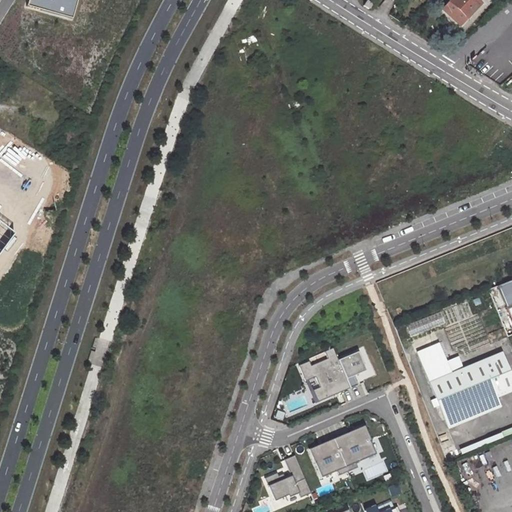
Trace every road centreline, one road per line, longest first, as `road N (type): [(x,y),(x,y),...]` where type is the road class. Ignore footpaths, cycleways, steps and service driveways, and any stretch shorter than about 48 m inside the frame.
road 1 (primary): [(18,511),(153,92),(201,0)]
road 2 (primary): [(174,0),(131,80),(0,489)]
road 3 (unclassified): [(240,429),(276,325),(308,286),(511,198)]
road 4 (residential): [(428,511),(381,404),(362,403),(278,440),(240,429)]
road 5 (tertiary): [(331,0),(511,111)]
